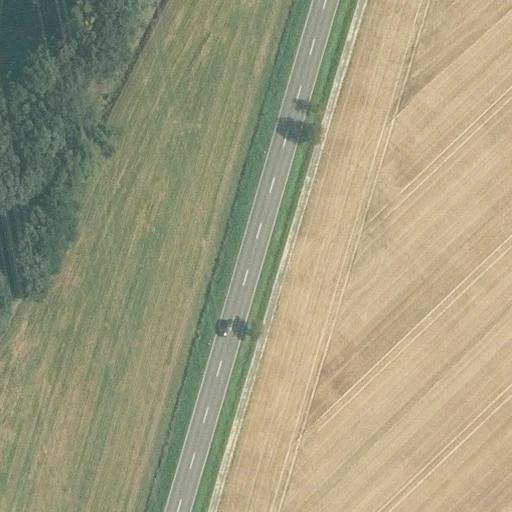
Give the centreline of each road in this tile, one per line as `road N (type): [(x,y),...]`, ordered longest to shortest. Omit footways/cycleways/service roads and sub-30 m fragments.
road 1 (primary): [(177,511),(325,0)]
road 2 (track): [(24,213),(142,0)]
